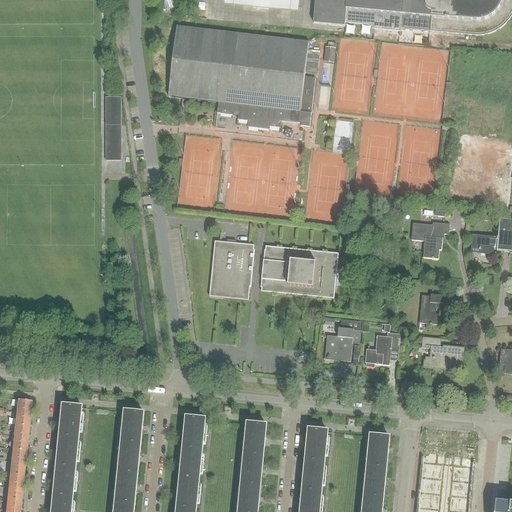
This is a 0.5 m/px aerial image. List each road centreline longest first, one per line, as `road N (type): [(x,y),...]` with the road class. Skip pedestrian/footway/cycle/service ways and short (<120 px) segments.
road 1 (unclassified): [(178,390),(135,2)]
road 2 (residential): [(32,511),(46,377)]
road 3 (residential): [(150,511),(162,389)]
